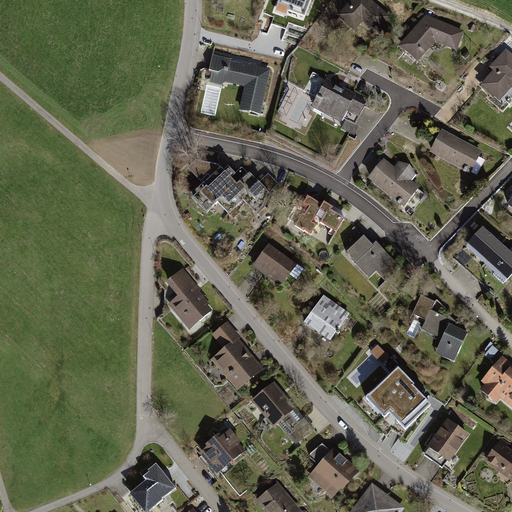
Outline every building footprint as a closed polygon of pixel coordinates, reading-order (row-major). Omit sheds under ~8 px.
[(279,0),(278,4),(290,9),(289,12),(305,18),(311,0),(279,0)] [(368,0),(353,0),(339,17),(349,25),(357,16),(376,32),(389,18),(368,0)] [(415,33),(402,49),(416,61),(435,40),(455,48),(462,33),(426,19),(419,26),(422,29),(416,34),(415,33)] [(387,43),(374,36),(362,49),(376,56),(387,43)] [(404,52),(391,45),(379,58),(392,64),(404,52)] [(511,56),(506,52),(492,68),(496,72),(483,86),(493,94),(491,97),(502,107),(507,102),(509,105),(510,104),(509,103),(509,102),(509,101),(510,100),(511,99),(511,56)] [(213,56),(209,71),(219,73),(222,71),(227,72),(225,81),(246,86),(241,109),(257,113),(259,101),(262,102),(269,71),(256,68),(254,65),(243,62),(243,65),(230,63),(231,60),(213,56)] [(318,99),(314,108),(340,122),(342,117),(355,123),(366,103),(348,94),(349,92),(345,89),(344,91),(337,87),(338,86),(327,80),(323,88),(327,90),(322,99),(317,97),(316,98),(318,99)] [(345,121),(342,129),(354,134),(357,127),(345,121)] [(442,133),(432,152),(465,169),(463,171),(466,172),(467,170),(474,174),(478,173),(484,160),(477,157),(480,152),(442,133)] [(208,175),(212,178),(217,183),(225,175),(217,167),(196,162),(189,169),(201,182),(208,175)] [(384,162),(371,179),(399,201),(397,203),(399,205),(401,203),(404,205),(417,188),(408,181),(414,175),(409,167),(400,164),(399,167),(400,168),(397,172),(384,162)] [(216,205),(218,202),(237,183),(233,179),(234,178),(228,172),(225,175),(217,183),(212,178),(197,192),(199,195),(194,199),(207,212),(215,204),(216,205)] [(237,183),(218,202),(229,214),(243,200),(258,215),(264,209),(271,192),(261,182),(259,185),(250,175),(249,176),(247,174),(237,183)] [(294,208),(291,213),(293,215),(290,220),(296,224),(295,227),(304,232),(305,231),(311,235),(317,226),(312,223),(316,217),(322,221),(320,223),(331,230),(329,234),(333,237),(344,219),(331,211),(333,208),(324,202),(322,205),(307,197),(306,198),(302,195),(299,200),(297,200),(295,200),(294,201),(293,202),(293,203),(293,205),(293,206),(294,208)] [(487,261),(501,246),(482,229),(469,244),(487,261)] [(364,237),(347,253),(357,263),(359,261),(373,275),(376,272),(386,281),(400,268),(382,249),(378,252),(364,237)] [(268,246),(256,264),(271,274),(269,277),(281,286),(296,266),(268,246)] [(511,255),(501,246),(487,261),(508,280),(511,274),(511,255)] [(181,298),(172,306),(189,327),(198,319),(200,321),(210,313),(200,301),(201,299),(192,287),(194,285),(182,272),(170,281),(170,285),(181,298)] [(443,338),(438,349),(444,352),(442,356),(454,362),(468,334),(459,330),(461,326),(449,314),(447,318),(431,311),(435,302),(421,295),(412,314),(426,321),(422,329),(443,338)] [(323,297),(305,322),(330,340),(335,333),(337,335),(338,334),(339,333),(339,332),(338,330),(349,315),(323,297)] [(228,353),(217,362),(236,385),(247,377),(254,377),(255,363),(248,363),(241,354),(242,347),(236,340),(238,339),(227,326),(216,335),(226,348),(228,348),(228,353)] [(383,351),(377,345),(372,350),(378,356),(383,351)] [(498,351),(493,347),(485,355),(491,360),(498,351)] [(491,381),(483,391),(489,397),(490,396),(496,400),(500,394),(507,400),(509,396),(511,398),(511,371),(500,362),(487,377),(491,381)] [(397,368),(373,392),(390,410),(394,407),(403,416),(397,421),(405,430),(416,419),(415,417),(426,406),(415,394),(417,392),(413,387),(414,386),(397,368)] [(274,386),(255,402),(272,423),(276,420),(289,436),(295,431),(300,437),(294,442),(296,444),(314,430),(304,418),(301,421),(291,408),(292,407),(274,386)] [(446,404),(451,398),(439,390),(435,396),(446,404)] [(449,422),(424,456),(441,468),(452,452),(453,453),(457,448),(455,447),(465,434),(449,422)] [(220,441),(204,453),(215,466),(216,465),(220,469),(233,459),(234,460),(243,453),(225,431),(217,437),(220,441)] [(322,444),(310,454),(310,455),(309,456),(309,457),(310,458),(316,463),(318,461),(325,467),(316,477),(326,486),(324,488),(332,495),(340,486),(342,488),(357,472),(347,463),(346,463),(345,463),(344,463),(343,464),(339,461),(340,460),(322,444)] [(511,452),(500,444),(487,461),(498,469),(498,471),(505,470),(511,475),(511,452)] [(146,482),(131,494),(144,509),(149,505),(153,509),(163,501),(162,500),(176,489),(156,465),(148,472),(149,473),(143,478),(146,482)] [(278,486),(258,502),(266,511),(297,511),(299,511),(278,486)] [(372,488),(353,511),(399,511),(402,509),(389,500),(387,503),(382,500),(384,497),(372,488)]
